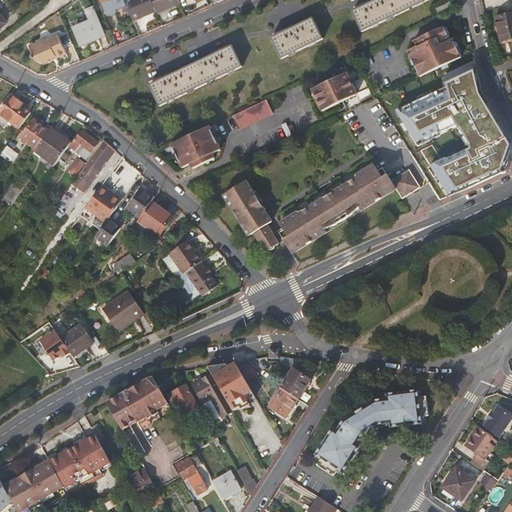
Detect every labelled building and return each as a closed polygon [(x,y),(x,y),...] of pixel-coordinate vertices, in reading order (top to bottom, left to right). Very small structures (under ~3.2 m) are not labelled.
[(100,0),(106,13),(116,9),(115,8),(111,0),(100,0)] [(124,0),(126,3),(132,18),(156,8),(152,0),(124,0)] [(180,2),(179,0),(152,0),(156,8),(157,11),(180,2)] [(379,0),(354,12),(363,32),(430,0),(379,0)] [(440,17),(453,10),(450,4),(437,11),(440,17)] [(81,45),(105,34),(94,7),(85,10),(89,19),(73,27),(81,45)] [(501,43),(511,40),(511,14),(495,18),(501,43)] [(282,59),(324,40),(314,19),(273,39),(282,59)] [(418,47),(409,52),(420,78),(435,71),(462,58),(454,39),(451,41),(445,28),(416,41),(418,47)] [(67,53),(64,46),(73,42),(67,29),(30,44),(33,53),(32,56),(45,63),(51,60),(50,57),(56,55),(57,58),(67,53)] [(161,106),(243,67),(233,47),(151,86),(161,106)] [(475,63),(446,77),(449,90),(443,92),(443,90),(397,112),(417,144),(440,133),(441,134),(457,126),(460,131),(461,130),(470,145),(469,145),(471,149),(447,160),(447,158),(431,166),(450,196),(473,186),(507,171),(511,156),(511,144),(483,94),(475,63)] [(324,111),(357,95),(347,74),(313,90),(324,111)] [(26,110),(28,107),(12,96),(0,111),(0,124),(6,129),(11,123),(20,129),(31,114),(26,110)] [(239,130),(274,113),(267,100),(233,116),(239,130)] [(36,121),(23,139),(37,150),(50,131),(36,121)] [(221,150),(210,127),(173,145),(183,169),(192,165),(195,163),(197,168),(216,159),(214,155),(221,150)] [(62,137),(64,136),(53,128),(50,131),(37,150),(36,151),(56,167),(72,144),(62,137)] [(81,155),(89,160),(100,144),(84,132),(72,148),(78,152),(83,145),(86,148),(81,155)] [(8,156),(13,149),(9,145),(3,153),(8,156)] [(105,146),(92,163),(91,162),(76,182),(85,188),(89,182),(91,183),(99,173),(97,171),(102,165),(104,166),(108,160),(106,159),(112,151),(105,146)] [(114,170),(123,157),(117,151),(108,165),(114,170)] [(71,169),(78,175),(86,163),(80,157),(71,169)] [(397,189),(403,199),(420,188),(410,171),(409,172),(407,170),(390,181),(381,167),(377,170),(370,160),(277,218),(283,228),(278,231),(290,250),(298,244),(300,248),(315,239),(312,236),(324,229),(327,233),(361,211),(359,207),(371,200),(373,203),(387,195),(384,191),(394,185),(397,189)] [(244,230),(247,229),(250,234),(253,232),(265,251),(269,249),(271,251),(274,249),(274,246),(278,244),(266,224),(271,221),(245,180),(225,194),(228,199),(225,201),(244,230)] [(387,195),(397,189),(394,185),(384,191),(387,195)] [(93,200),(87,208),(107,222),(110,219),(122,201),(103,187),(93,200)] [(13,199),(17,194),(10,190),(7,194),(13,199)] [(143,190),(132,204),(145,213),(153,201),(155,199),(143,190)] [(68,214),(76,204),(68,197),(60,208),(68,214)] [(361,211),(373,203),(371,200),(359,207),(361,211)] [(153,201),(145,213),(143,215),(139,221),(161,237),(175,217),(153,201)] [(109,246),(122,228),(110,219),(107,222),(96,237),(109,246)] [(315,239),(327,233),(324,229),(312,236),(315,239)] [(185,234),(171,244),(175,250),(190,241),(185,234)] [(175,250),(171,253),(185,275),(188,273),(204,262),(190,241),(175,250)] [(300,248),(298,244),(290,250),(292,254),(300,248)] [(133,253),(117,264),(122,272),(125,270),(138,260),(133,253)] [(204,296),(219,285),(204,262),(188,273),(204,296)] [(133,291),(107,308),(118,325),(133,314),(138,321),(148,314),(133,291)] [(118,325),(122,331),(138,321),(133,314),(118,325)] [(75,356),(95,343),(83,325),(62,338),(72,352),(75,356)] [(65,357),(72,352),(62,338),(56,329),(41,340),(55,360),(63,355),(65,357)] [(270,358),(280,359),(280,357),(280,348),(270,348),(270,358)] [(229,367),(227,364),(209,367),(214,376),(233,411),(241,406),(242,409),(250,404),(249,402),(245,396),(253,391),(246,379),(239,368),(236,363),(229,367)] [(248,363),(239,368),(246,379),(258,373),(248,363)] [(310,380),(294,369),(281,388),(298,399),(310,380)] [(213,397),(226,418),(234,412),(233,411),(214,376),(196,386),(205,402),(213,397)] [(158,410),(168,404),(153,377),(147,379),(138,384),(139,386),(131,392),(129,389),(122,393),(124,397),(119,399),(117,396),(107,402),(122,429),(148,415),(149,419),(159,413),(158,410)] [(138,384),(129,389),(131,392),(139,386),(138,384)] [(194,399),(186,384),(171,392),(175,399),(172,401),(176,409),(180,407),(182,413),(190,408),(187,403),(194,399)] [(268,407),(286,419),(298,399),(281,388),(268,407)] [(387,399),(376,400),(345,419),(337,430),(334,428),(316,455),(322,459),(318,465),(328,472),(335,476),(339,469),(345,472),(363,446),(361,445),(358,443),(366,432),(378,425),(391,423),(393,426),(393,427),(418,424),(421,423),(421,416),(430,415),(427,395),(419,397),(419,393),(418,389),(388,394),(387,399)] [(249,402),(256,397),(253,391),(245,396),(249,402)] [(501,437),(511,421),(511,411),(499,402),(483,424),(501,437)] [(368,434),(380,427),(393,426),(391,423),(378,425),(366,432),(358,443),(361,445),(368,434)] [(95,435),(98,440),(104,435),(97,424),(91,428),(95,435)] [(478,453),(471,463),(483,471),(490,461),(486,458),(494,447),(488,443),(492,438),(478,429),(468,446),(478,453)] [(65,487),(65,488),(92,473),(91,471),(98,467),(99,470),(111,463),(98,440),(95,435),(49,460),(65,487)] [(498,442),(492,438),(488,443),(494,447),(498,442)] [(511,463),(511,460),(505,456),(503,460),(511,465),(511,463)] [(190,490),(203,482),(190,459),(176,466),(190,490)] [(49,460),(4,486),(18,511),(21,511),(65,487),(49,460)] [(65,488),(69,495),(115,470),(113,467),(111,463),(99,470),(98,467),(91,471),(92,473),(65,488)] [(145,493),(155,487),(145,469),(125,480),(132,492),(137,489),(139,491),(143,489),(145,493)] [(238,473),(251,496),(256,488),(245,469),(238,473)] [(463,502),(477,482),(471,478),(459,469),(444,489),(463,502)] [(231,472),(213,481),(223,499),(241,489),(231,472)] [(471,478),(477,482),(480,478),(474,474),(471,478)] [(0,511),(18,511),(4,486),(0,479),(0,511)] [(65,488),(65,487),(21,511),(42,511),(70,497),(69,495),(65,488)] [(160,497),(157,490),(155,487),(145,493),(150,503),(160,497)] [(335,511),(338,508),(320,496),(308,511),(335,511)] [(150,503),(153,506),(163,501),(160,497),(150,503)] [(189,511),(197,511),(192,502),(186,506),(189,511)]
